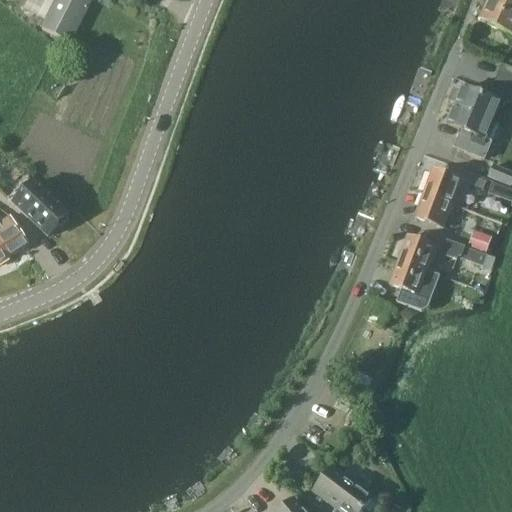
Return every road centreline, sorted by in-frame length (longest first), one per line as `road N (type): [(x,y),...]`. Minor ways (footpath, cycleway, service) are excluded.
road 1 (unclassified): [(207,511),(254,471),(309,397),(458,42)]
road 2 (tertiary): [(0,316),(49,297),(109,252),(209,0)]
